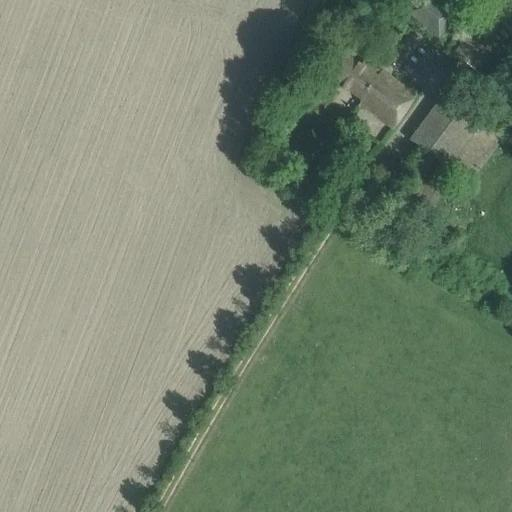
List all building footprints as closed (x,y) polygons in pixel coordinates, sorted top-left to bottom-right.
[(434,0),(420,0),(409,17),(440,38),(457,15),(434,0)] [(511,21),(488,5),(455,54),(481,72),(511,26),(511,21)] [(359,106),(393,129),(415,96),(376,70),(373,74),(343,54),(327,76),(362,101),(359,106)] [(449,89),(411,141),(468,182),(500,136),(470,113),(474,107),(449,89)] [(422,177),(402,215),(426,228),(446,191),(422,177)]
